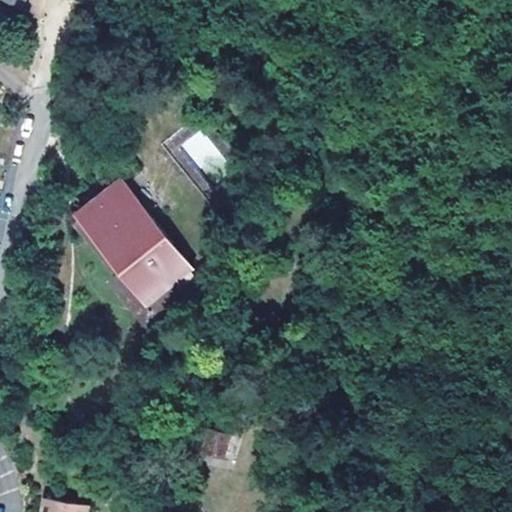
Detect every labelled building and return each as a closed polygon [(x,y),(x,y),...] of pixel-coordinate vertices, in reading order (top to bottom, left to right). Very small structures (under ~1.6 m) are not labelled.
[(85,216),(162,314),(180,299),(171,286),(194,266),(126,183),(85,216)] [(149,324),(162,314),(85,216),(73,225),(149,324)] [(215,428),(209,451),(225,456),(232,433),(215,428)] [(241,436),(232,433),(225,456),(235,460),(241,436)] [(84,511),(87,502),(46,494),(41,511),(84,511)]
